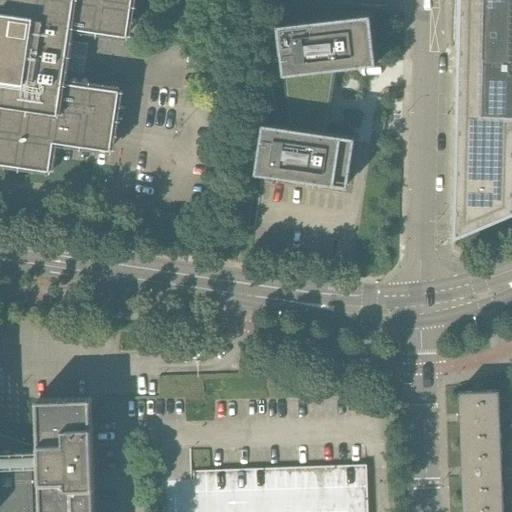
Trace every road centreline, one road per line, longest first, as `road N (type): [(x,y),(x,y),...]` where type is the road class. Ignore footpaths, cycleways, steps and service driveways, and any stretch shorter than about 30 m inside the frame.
road 1 (residential): [(420,301),(426,0)]
road 2 (tertiary): [(29,265),(288,303)]
road 3 (residential): [(427,511),(420,323)]
road 4 (tertiary): [(288,303),(333,318),(420,323)]
road 5 (tertiary): [(420,301),(288,303)]
